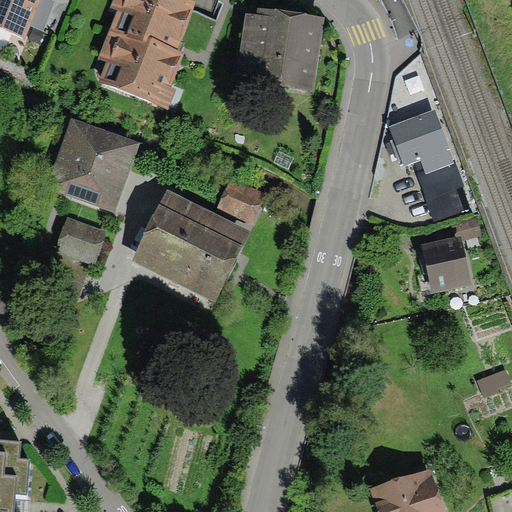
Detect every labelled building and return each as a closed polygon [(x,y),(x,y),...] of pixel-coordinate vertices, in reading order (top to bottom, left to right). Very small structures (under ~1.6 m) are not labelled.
[(33,0),(0,0),(0,32),(22,39),(33,0)] [(189,9),(166,0),(119,0),(116,8),(123,11),(106,57),(112,60),(105,78),(164,101),(180,59),(171,55),(189,9)] [(310,34),(252,24),(238,103),(297,113),(310,34)] [(446,171),(427,121),(385,137),(397,170),(418,163),(424,179),(446,171)] [(115,213),(136,142),(70,123),(49,194),(115,213)] [(416,182),(431,223),(462,211),(447,171),(446,171),(424,179),(416,182)] [(251,231),(168,190),(132,262),(215,303),(251,231)] [(98,236),(64,224),(51,258),(86,270),(98,236)] [(462,285),(457,255),(420,262),(426,292),(462,285)] [(0,511),(15,511),(15,503),(26,504),(27,466),(19,466),(19,451),(0,451),(0,511)] [(436,511),(424,480),(371,499),(375,511),(436,511)]
